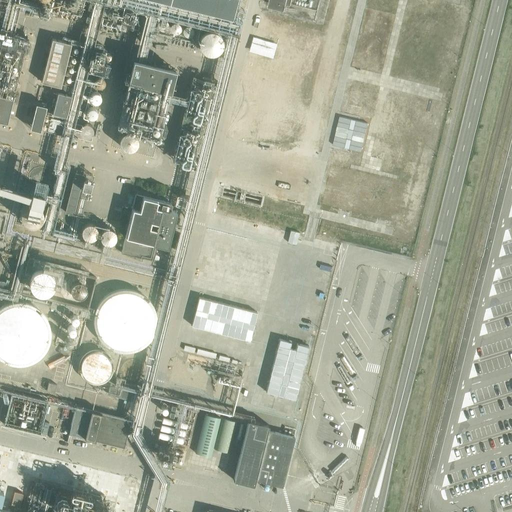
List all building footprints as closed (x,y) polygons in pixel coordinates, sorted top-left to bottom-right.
[(157,0),(232,18),(236,0),(157,0)] [(269,0),(268,5),(284,9),(285,4),(289,5),(290,0),(269,0)] [(133,16),(122,13),(119,25),(129,28),(133,16)] [(167,25),(167,24),(166,22),(165,20),(163,18),(160,17),(157,18),(155,19),(153,21),(152,24),(153,27),(154,29),(156,31),(159,32),(162,31),(164,30),(166,27),(167,25)] [(179,30),(179,27),(177,25),(175,24),(173,24),(171,24),(169,26),(168,28),(167,30),(168,32),(169,34),(171,35),(173,36),(175,35),(177,34),(179,32),(179,30)] [(220,38),(220,36),(220,34),(219,32),(217,30),(214,27),(212,26),(209,26),(207,26),(205,26),(202,28),(200,29),(199,31),(198,33),(197,35),(197,37),(197,40),(197,42),(200,46),(201,47),(203,49),(206,49),(208,50),(211,50),(213,49),(215,48),(217,46),(219,43),(220,40),(220,38)] [(194,35),(194,34),(194,32),(193,30),(191,29),(189,28),(186,29),(184,30),(183,32),(182,34),(183,36),(184,38),(186,40),(188,40),(190,40),(192,39),(193,37),(194,35)] [(0,30),(0,120),(7,122),(27,37),(0,30)] [(70,43),(51,39),(41,82),(60,87),(70,43)] [(90,59),(87,70),(107,74),(109,64),(90,59)] [(175,69),(133,59),(116,126),(127,129),(138,83),(170,91),(175,69)] [(284,113),(295,113),(295,101),(302,96),(302,99),(316,99),(321,95),(319,92),(329,83),(317,83),(315,81),(325,81),(325,74),(359,73),(363,70),(343,70),(340,67),(276,68),(276,83),(271,83),(271,90),(263,90),(263,94),(264,95),(272,95),(272,106),(263,106),(263,113),(279,112),(279,106),(284,113)] [(102,85),(102,83),(101,81),(99,80),(97,80),(96,80),(94,81),(93,82),(92,85),(92,86),(93,88),(95,89),(97,90),(99,90),(101,89),(102,87),(102,85)] [(205,107),(211,83),(208,82),(209,80),(206,80),(205,82),(196,80),(190,103),(205,107)] [(71,94),(58,92),(53,112),(66,114),(71,94)] [(99,101),(99,100),(99,98),(97,97),(96,96),(94,95),(92,95),(90,97),(89,98),(89,100),(89,102),(90,104),(92,105),(94,105),(95,105),(97,104),(98,103),(99,101)] [(46,106),(36,103),(30,128),(41,131),(46,106)] [(95,118),(95,117),(94,116),(94,114),(92,113),(90,112),(88,112),(86,113),(85,115),(84,117),(85,119),(86,121),(87,122),(89,122),(91,122),(93,121),(94,120),(95,118)] [(300,179),(321,161),(254,141),(252,125),(248,126),(249,129),(233,125),(216,183),(231,182),(230,158),(242,157),(238,172),(239,192),(244,177),(247,178),(246,164),(255,166),(251,179),(256,184),(255,170),(266,173),(266,171),(277,170),(278,172),(289,171),(278,168),(295,167),(295,174),(300,174),(300,179)] [(90,134),(90,132),(89,131),(88,129),(86,128),(84,129),(82,130),(81,131),(80,133),(80,135),(82,137),(83,138),(85,139),(87,138),(89,138),(90,136),(90,134)] [(57,143),(57,149),(68,149),(69,133),(57,133),(57,143)] [(136,144),(136,142),(135,140),(133,138),(130,136),(128,136),(125,136),(122,138),(120,140),(119,144),(120,147),(122,150),(125,152),(127,152),(130,152),(133,150),(135,147),(136,144)] [(55,176),(55,173),(54,171),(52,168),(49,166),(47,165),(45,165),(43,165),(40,166),(38,167),(37,168),(35,169),(34,172),(34,173),(33,176),(34,180),(36,183),(39,185),(43,186),(47,186),(51,184),(53,182),(54,181),(55,178),(55,176)] [(75,173),(66,214),(76,216),(85,176),(75,173)] [(94,182),(85,180),(83,189),(92,191),(94,182)] [(136,194),(121,252),(153,261),(156,245),(170,248),(179,213),(170,210),(172,203),(136,194)] [(47,210),(47,209),(46,206),(44,202),(43,201),(41,200),(37,199),(34,199),(32,200),(29,201),(28,203),(26,205),(26,207),(26,209),(26,213),(28,217),(30,218),(32,219),(35,220),(37,220),(39,220),(41,219),(43,218),(45,216),(46,214),(47,212),(47,210)] [(96,226),(96,223),(94,220),(92,219),(91,218),(88,218),(85,218),(83,219),(82,220),(80,223),(79,226),(80,230),(82,232),(85,234),(88,235),(91,234),(94,233),(96,230),(96,226)] [(117,232),(117,231),(117,228),(115,225),(112,223),(109,223),(106,223),(103,225),(101,228),(100,231),(101,235),(103,238),(106,239),(108,240),(112,239),(115,237),(116,235),(117,232)] [(53,282),(53,279),(52,277),(51,275),(49,273),(47,271),(45,270),(42,270),(40,270),(36,271),(33,272),(32,274),(30,277),(29,280),(29,282),(30,286),(32,290),(33,292),(36,293),(38,294),(40,294),(42,294),(45,294),(47,292),(49,291),(51,289),(52,287),(53,284),(53,282)] [(91,291),(91,290),(90,287),(90,285),(88,282),(86,280),(84,278),(81,277),(78,276),(75,275),(73,276),(70,277),(67,278),(65,280),(63,283),(62,285),(61,287),(61,291),(61,293),(62,296),(64,299),(65,301),(68,303),(70,304),(73,305),(76,305),(78,305),(81,304),(84,303),(86,301),(88,299),(89,296),(90,293),(91,291)] [(11,284),(0,281),(0,291),(0,292),(0,291),(0,297),(8,299),(9,293),(8,293),(11,284)] [(156,318),(155,312),(154,307),(151,301),(147,297),(143,293),(138,291),(133,289),(128,288),(121,289),(117,290),(111,293),(107,296),(102,301),(100,306),(98,311),(97,317),(98,323),(99,329),(102,334),(105,338),(107,340),(110,342),(115,345),(120,346),(126,347),(130,347),(137,345),(142,343),(147,339),(151,334),(153,330),(155,324),(156,318)] [(50,331),(49,324),(48,319),(44,313),(41,309),(38,306),(33,304),(27,302),(21,301),(14,302),(10,303),(5,306),(0,309),(0,351),(3,354),(8,357),(12,359),(16,360),(19,360),(25,360),(30,358),(34,357),(37,355),(40,352),(44,349),(47,343),(49,337),(50,331)] [(279,339),(266,392),(295,399),(308,347),(297,344),(295,349),(289,348),(291,342),(279,339)] [(113,366),(113,365),(112,362),(111,360),(110,357),(108,354),(105,353),(102,351),(100,351),(97,350),(94,351),(91,352),(89,353),(87,355),(85,357),(84,360),(83,363),(83,366),(83,369),(84,372),(86,375),(88,377),(90,378),(93,380),(96,380),(99,380),(104,379),(106,378),(108,376),(110,374),(111,371),(112,368),(113,366)] [(145,368),(144,366),(144,364),(142,361),(139,359),(137,358),(134,358),(132,358),(130,359),(127,361),(125,364),(125,368),(125,372),(126,374),(127,375),(131,377),(132,378),(135,378),(138,378),(140,377),(141,376),(143,374),(144,372),(145,368)] [(137,388),(119,384),(110,382),(107,394),(134,400),(137,388)] [(2,423),(42,431),(48,397),(9,389),(2,423)] [(88,409),(75,406),(69,434),(123,448),(130,421),(104,415),(105,411),(88,407),(88,409)] [(205,414),(195,454),(211,457),(220,418),(205,414)] [(223,418),(215,449),(229,452),(237,422),(223,418)] [(234,478),(233,480),(254,485),(255,480),(282,486),(284,477),(294,436),(267,430),(269,425),(248,420),(248,421),(234,478)] [(0,467),(0,511),(103,511),(107,498),(2,476),(4,469),(0,467)]
